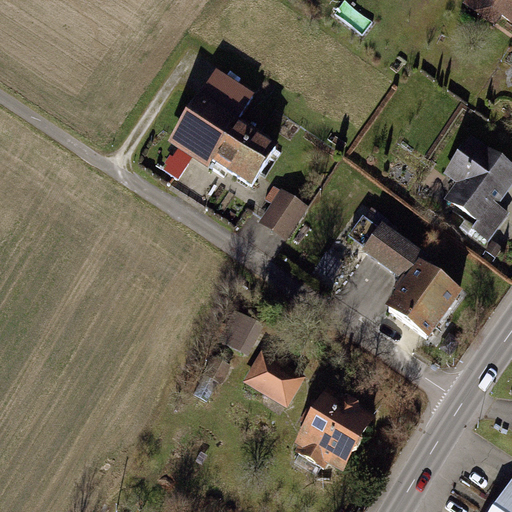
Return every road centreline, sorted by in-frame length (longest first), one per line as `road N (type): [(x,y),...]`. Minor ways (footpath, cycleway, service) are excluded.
road 1 (residential): [(464,401),(113,169)]
road 2 (track): [(113,169),(0,94)]
road 3 (primary): [(399,511),(464,401)]
